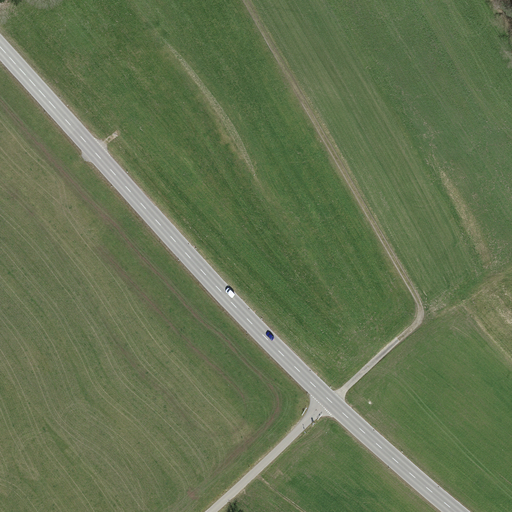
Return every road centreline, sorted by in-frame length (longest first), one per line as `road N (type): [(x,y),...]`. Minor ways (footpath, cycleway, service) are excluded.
road 1 (tertiary): [(330,400),(0,46)]
road 2 (tertiary): [(457,511),(330,400)]
road 3 (residential): [(330,400),(210,511)]
road 4 (track): [(363,210),(421,306),(417,324),(399,341)]
